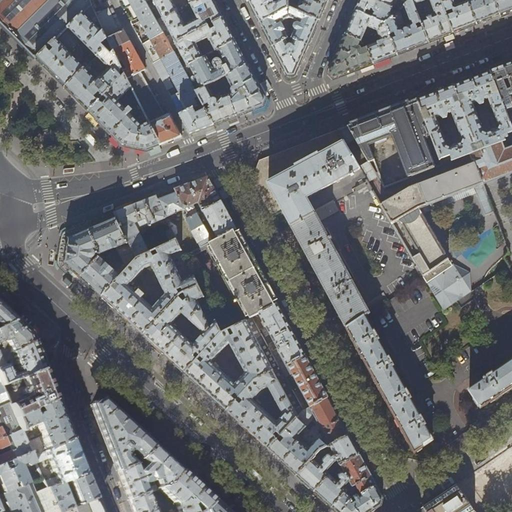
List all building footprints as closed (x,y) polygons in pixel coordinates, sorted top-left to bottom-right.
[(30,52),(37,59),(91,5),(88,0),(1,0),(0,1),(0,22),(9,32),(30,52)] [(145,0),(121,0),(119,1),(123,9),(131,4),(140,19),(151,39),(163,32),(159,25),(157,22),(156,20),(146,2),(145,0)] [(145,0),(146,2),(149,0),(153,0),(162,17),(156,20),(157,22),(178,12),(171,0),(188,0),(191,5),(199,0),(145,0)] [(215,1),(214,0),(199,0),(191,5),(198,19),(185,26),(178,12),(157,22),(159,25),(165,22),(174,40),(169,43),(170,45),(175,43),(223,18),(215,1)] [(281,0),(278,2),(276,0),(252,0),(249,2),(255,14),(260,23),(289,8),(289,2),(289,0),(281,0)] [(327,0),(304,0),(302,5),(298,6),(289,2),(289,8),(319,21),(327,0)] [(360,0),(355,11),(385,24),(399,11),(404,6),(406,4),(396,0),(360,0)] [(411,0),(410,0),(406,4),(404,6),(411,22),(406,25),(408,28),(407,29),(406,28),(405,29),(404,29),(403,30),(399,31),(397,27),(405,24),(399,11),(385,24),(397,54),(418,46),(428,42),(414,7),(414,5),(411,0)] [(440,0),(411,0),(414,5),(426,0),(429,0),(436,17),(433,18),(432,16),(426,18),(421,5),(414,7),(428,42),(441,37),(453,33),(440,0)] [(440,0),(453,33),(473,25),(476,24),(468,2),(461,4),(459,0),(440,0)] [(472,0),(468,2),(476,24),(480,22),(499,15),(493,0),(490,0),(486,2),(485,0),(472,0)] [(511,0),(493,0),(499,15),(511,10),(511,9),(511,0)] [(96,15),(91,5),(37,59),(57,80),(65,88),(88,65),(84,62),(81,65),(69,52),(81,40),(97,56),(105,48),(102,44),(107,38),(101,27),(99,29),(97,27),(100,24),(96,15)] [(290,17),(289,8),(260,23),(265,32),(272,47),(286,40),(288,39),(284,32),(286,31),(282,23),(280,24),(280,23),(290,17)] [(289,8),(290,17),(299,21),(299,23),(298,23),(295,23),(294,27),(295,29),(295,30),(292,38),(295,40),(308,45),(313,34),(319,21),(289,8)] [(109,13),(107,9),(104,11),(96,15),(100,24),(101,27),(107,38),(119,32),(117,27),(114,23),(112,18),(109,13)] [(378,31),(385,24),(355,11),(354,15),(345,35),(360,41),(361,41),(368,27),(378,31)] [(228,28),(223,18),(175,43),(187,66),(202,58),(194,42),(206,35),(208,41),(209,41),(215,52),(235,41),(228,28)] [(397,54),(385,24),(378,31),(378,32),(381,41),(367,47),(367,48),(373,63),(393,56),(397,54)] [(129,40),(124,30),(119,32),(107,38),(109,43),(113,50),(130,41),(129,40)] [(169,43),(163,32),(151,39),(142,44),(152,62),(152,63),(173,50),(170,45),(169,43)] [(358,47),(360,41),(345,35),(340,47),(329,73),(334,78),(358,69),(373,63),(367,48),(361,51),(361,49),(360,48),(358,47)] [(303,57),(308,45),(295,40),(293,45),(292,45),(291,45),(290,45),(289,45),(286,40),(272,47),(277,57),(288,76),(295,76),(303,57)] [(131,44),(130,41),(113,50),(113,51),(115,56),(125,75),(126,78),(145,69),(141,61),(137,55),(131,44)] [(215,52),(202,58),(187,66),(183,68),(184,71),(191,68),(201,88),(207,86),(215,81),(220,78),(226,75),(248,64),(245,59),(235,41),(215,52)] [(111,53),(105,48),(97,56),(109,68),(97,81),(88,72),(91,69),(88,65),(65,88),(74,97),(89,112),(125,75),(115,56),(113,51),(111,53)] [(173,50),(152,63),(167,90),(173,87),(168,77),(170,76),(178,90),(169,95),(180,115),(202,103),(195,91),(184,71),(183,68),(173,50)] [(511,63),(490,72),(511,127),(511,63)] [(256,81),(248,64),(226,75),(229,81),(227,82),(229,86),(231,85),(233,88),(232,92),(233,94),(229,95),(228,95),(237,116),(251,110),(263,106),(264,103),(266,99),(256,81)] [(143,75),(141,72),(145,69),(126,78),(131,87),(143,111),(149,123),(155,120),(156,119),(169,114),(169,113),(164,115),(160,108),(156,101),(153,95),(150,89),(146,82),(143,75)] [(479,151),(501,142),(511,137),(511,127),(490,72),(456,85),(453,86),(479,151)] [(131,87),(126,78),(125,75),(89,112),(103,127),(122,145),(146,151),(154,148),(160,145),(149,123),(143,111),(138,113),(144,125),(141,126),(117,101),(131,87)] [(229,95),(220,78),(215,81),(220,92),(216,94),(218,100),(217,100),(216,99),(214,98),(207,86),(201,88),(195,91),(202,103),(214,125),(225,121),(237,116),(228,95),(229,95)] [(266,92),(271,89),(265,78),(260,81),(266,92)] [(471,153),(479,151),(453,86),(450,87),(417,100),(430,133),(442,165),(471,153)] [(373,117),(348,126),(358,143),(384,187),(394,184),(377,138),(395,131),(413,176),(435,168),(422,136),(430,133),(417,100),(406,104),(373,117)] [(202,103),(180,115),(190,134),(201,130),(214,125),(202,103)] [(169,114),(156,119),(155,120),(149,123),(160,145),(171,141),(182,137),(175,125),(169,114)] [(343,128),(337,130),(343,141),(348,148),(358,143),(348,126),(343,128)] [(306,198),(348,175),(349,177),(354,174),(353,172),(360,169),(348,148),(343,141),(337,130),(301,144),(259,161),(252,179),(262,197),(271,214),(282,208),(319,276),(347,328),(365,316),(369,313),(333,248),(336,246),(331,237),(328,238),(306,198)] [(419,209),(474,188),(485,215),(493,212),(482,184),(511,172),(511,147),(504,150),(501,142),(479,151),(471,153),(474,163),(410,187),(381,204),(392,224),(399,220),(420,255),(413,259),(417,266),(423,276),(424,277),(449,260),(419,209)] [(176,193),(185,209),(193,206),(199,203),(216,235),(214,236),(209,227),(206,228),(213,241),(236,229),(230,218),(215,191),(208,177),(191,183),(175,189),(176,193)] [(375,195),(367,182),(352,190),(354,193),(357,191),(359,193),(363,191),(364,193),(369,191),(373,196),(375,195)] [(159,195),(156,197),(114,213),(116,215),(117,217),(137,259),(150,253),(138,230),(185,209),(176,193),(175,189),(159,195)] [(113,203),(103,208),(103,213),(113,209),(113,203)] [(193,206),(185,209),(187,214),(185,215),(200,248),(204,245),(213,241),(206,228),(193,206)] [(117,217),(69,238),(65,263),(90,286),(102,297),(137,259),(117,217)] [(165,232),(170,243),(176,240),(171,229),(165,232)] [(238,233),(236,229),(213,241),(204,245),(245,321),(252,317),(259,314),(277,304),(266,285),(246,248),(238,233)] [(177,240),(176,240),(170,243),(150,253),(137,259),(102,297),(122,315),(144,335),(181,295),(199,286),(185,256),(177,240)] [(185,256),(199,286),(204,297),(216,321),(222,333),(234,327),(193,252),(185,256)] [(472,291),(472,271),(453,264),(452,265),(449,260),(424,277),(443,311),(472,291)] [(421,277),(423,276),(417,266),(415,267),(421,277)] [(210,327),(198,300),(204,297),(199,286),(181,295),(144,335),(167,356),(185,373),(222,333),(216,321),(210,327)] [(16,320),(0,304),(0,326),(16,320)] [(279,308),(277,304),(259,314),(274,342),(267,345),(280,367),(280,368),(305,355),(293,334),(279,308)] [(347,328),(415,452),(433,440),(425,425),(426,424),(426,423),(427,422),(424,416),(422,417),(422,416),(420,417),(416,410),(410,399),(412,398),(411,397),(413,396),(409,390),(408,390),(407,389),(406,390),(392,366),(394,365),(393,364),(395,364),(391,357),(390,358),(389,357),(388,358),(378,340),(379,339),(379,338),(380,338),(376,331),(375,331),(375,330),(373,331),(365,316),(347,328)] [(262,335),(252,317),(245,321),(234,327),(222,333),(185,373),(206,392),(227,411),(254,381),(280,367),(267,345),(266,343),(260,346),(256,339),(262,335)] [(30,332),(16,320),(0,326),(0,362),(3,362),(0,355),(0,342),(1,342),(4,347),(0,348),(0,349),(5,361),(7,360),(8,358),(11,352),(33,342),(32,338),(30,332)] [(40,358),(33,342),(11,352),(8,358),(10,363),(10,364),(11,364),(12,365),(13,365),(16,364),(19,373),(10,376),(4,361),(3,362),(0,362),(0,382),(1,385),(44,369),(40,358)] [(317,377),(305,355),(280,368),(286,379),(293,376),(300,388),(293,392),(304,411),(328,398),(317,377)] [(480,408),(511,386),(511,360),(492,374),(491,373),(490,374),(490,373),(484,376),(484,378),(484,380),(469,390),(480,408)] [(293,392),(286,379),(280,368),(280,367),(254,381),(227,411),(247,430),(268,449),(304,411),(293,392)] [(15,418),(56,399),(49,381),(44,369),(1,385),(9,403),(15,418)] [(1,385),(0,382),(0,406),(9,403),(1,385)] [(133,449),(141,457),(153,445),(135,429),(128,423),(101,398),(91,405),(102,435),(117,471),(135,464),(136,463),(128,455),(127,452),(130,449),(133,449)] [(320,451),(348,435),(338,416),(328,398),(304,411),(268,449),(285,465),(297,476),(320,451)] [(61,411),(56,399),(15,418),(20,430),(21,431),(35,425),(36,423),(41,436),(26,443),(30,452),(32,457),(72,439),(61,411)] [(0,406),(0,426),(0,427),(0,439),(20,430),(15,418),(9,403),(0,406)] [(0,439),(0,448),(8,445),(11,451),(0,455),(0,465),(2,465),(9,462),(30,452),(26,443),(21,431),(20,430),(0,439)] [(354,445),(348,435),(320,451),(297,476),(312,489),(314,492),(333,471),(329,468),(332,465),(334,467),(335,465),(334,462),(338,461),(340,465),(359,455),(354,445)] [(79,457),(72,439),(32,457),(35,463),(48,458),(55,477),(43,481),(46,488),(86,474),(79,457)] [(141,457),(140,459),(145,464),(138,471),(135,464),(117,471),(121,482),(128,500),(147,492),(150,491),(157,488),(167,484),(180,470),(165,456),(153,445),(141,457)] [(35,463),(32,457),(30,452),(9,462),(12,469),(5,472),(2,465),(0,465),(0,484),(4,494),(14,490),(12,485),(17,483),(19,488),(29,483),(21,465),(25,463),(26,465),(29,466),(35,463)] [(370,474),(359,455),(340,465),(337,467),(333,471),(314,492),(329,505),(332,508),(346,492),(351,491),(356,491),(359,491),(362,494),(376,486),(370,474)] [(167,484),(157,488),(174,503),(175,509),(171,511),(169,511),(159,511),(158,508),(154,509),(147,492),(128,500),(132,511),(193,511),(190,506),(192,503),(201,511),(203,510),(212,500),(197,486),(180,470),(167,484)] [(46,488),(56,511),(60,511),(95,498),(89,483),(86,474),(46,488)] [(29,483),(19,488),(14,490),(4,494),(3,495),(10,511),(56,511),(46,488),(43,481),(41,478),(29,483)] [(474,511),(459,489),(457,485),(450,489),(429,503),(423,507),(415,511),(474,511)] [(382,496),(376,486),(362,494),(359,491),(356,491),(356,495),(355,496),(354,497),(354,499),(355,501),(353,502),(352,500),(347,495),(351,491),(346,492),(332,508),(336,511),(370,511),(381,505),(383,498),(382,496)] [(100,511),(95,498),(60,511),(100,511)] [(225,511),(212,500),(203,510),(203,511),(225,511)]
